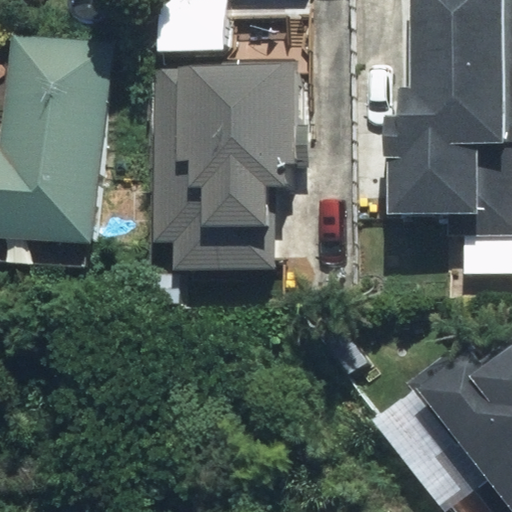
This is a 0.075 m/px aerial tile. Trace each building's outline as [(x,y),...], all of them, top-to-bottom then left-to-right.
[(175,0),(175,59),(246,60),(247,0),(175,0)] [(511,215),(511,0),(434,0),(438,119),(407,120),(410,219),(511,215)] [(120,245),(128,41),(26,37),(17,240),(120,245)] [(298,190),(323,191),(325,61),(246,60),(175,59),(168,59),(165,238),(198,238),(197,278),(297,279),(298,190)] [(511,511),(511,369),(511,370),(489,341),(428,388),(475,449),(485,441),(511,476),(492,492),(506,511),(511,511)]
